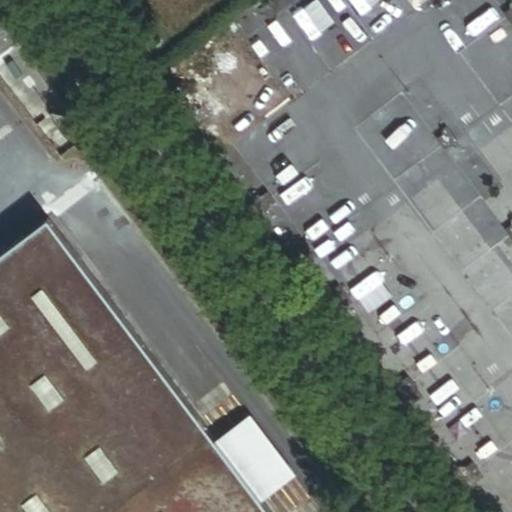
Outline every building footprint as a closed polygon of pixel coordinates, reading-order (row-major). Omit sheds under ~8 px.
[(0,252),(0,511),(274,511),(219,439),(50,214),(0,252)] [(332,290),(327,294),(337,306),(341,302),(332,290)] [(399,379),(394,383),(403,395),(408,391),(399,379)] [(249,416),(219,439),(265,499),(294,476),(249,416)] [(465,468),(460,472),(470,484),(474,480),(465,468)]
